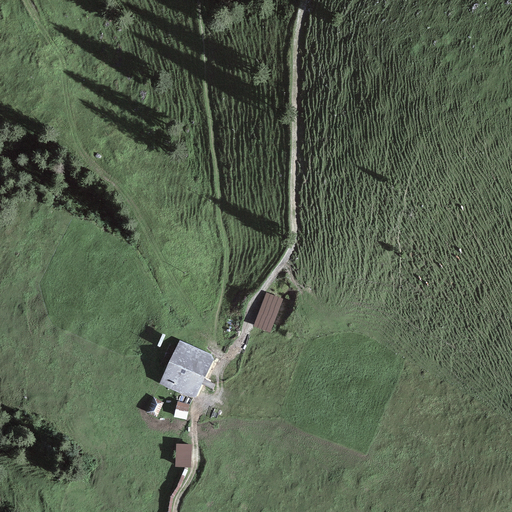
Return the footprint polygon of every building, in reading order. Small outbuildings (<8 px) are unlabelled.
[(282,298),(266,292),(253,324),(269,331),(282,298)] [(180,340),(161,382),(195,397),(214,355),(180,340)] [(164,402),(154,397),(146,412),(157,417),(164,402)] [(190,404),(178,401),(174,416),(186,419),(190,404)] [(192,443),(176,442),(175,465),(191,465),(192,443)]
